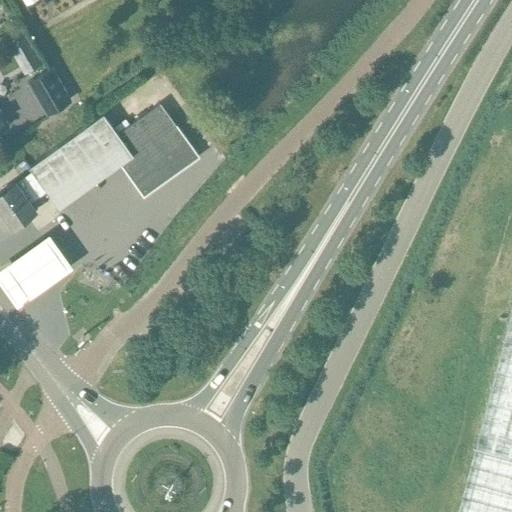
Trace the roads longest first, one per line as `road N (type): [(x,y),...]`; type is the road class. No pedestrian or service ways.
road 1 (unclassified): [(64,394),(109,335),(150,307),(225,212),(426,0)]
road 2 (unclassified): [(299,511),(296,461),(305,431),(511,30)]
road 3 (primary): [(287,299),(490,0)]
road 4 (primary): [(220,439),(275,344),(287,299)]
road 5 (primary): [(287,299),(255,328),(188,419)]
road 6 (unclassified): [(12,511),(18,470),(64,394)]
